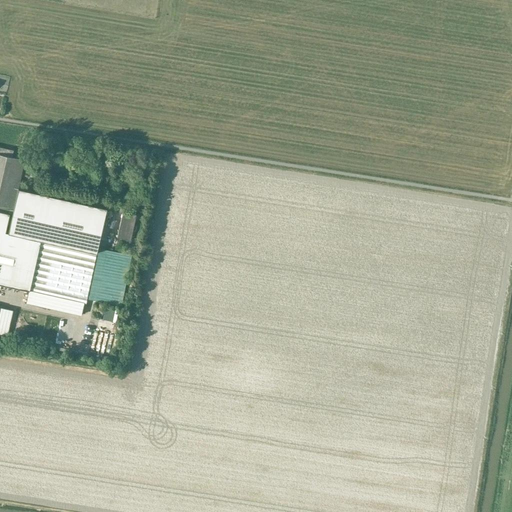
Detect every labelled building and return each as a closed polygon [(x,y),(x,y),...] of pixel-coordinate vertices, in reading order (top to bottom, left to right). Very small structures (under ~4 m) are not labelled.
[(0,80),(0,89),(8,91),(9,82),(0,80)] [(0,212),(0,284),(86,304),(107,208),(19,188),(25,160),(13,157),(14,150),(0,146),(0,206),(13,210),(12,216),(0,212)] [(123,212),(121,218),(135,221),(136,215),(123,212)] [(121,218),(120,225),(133,228),(135,221),(121,218)] [(120,225),(118,231),(132,234),(133,228),(120,225)] [(118,231),(117,237),(131,240),(132,234),(118,231)] [(61,342),(59,350),(65,352),(68,344),(61,342)]
